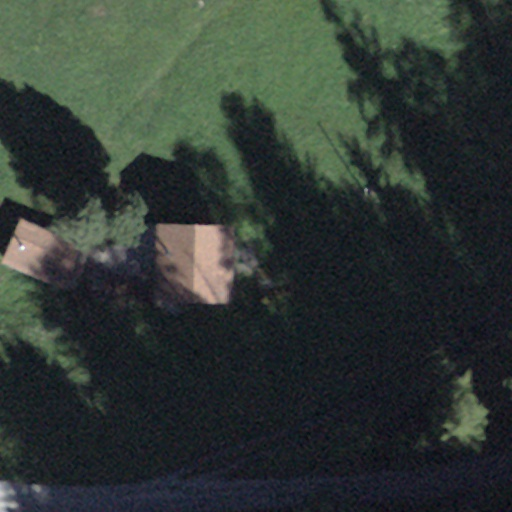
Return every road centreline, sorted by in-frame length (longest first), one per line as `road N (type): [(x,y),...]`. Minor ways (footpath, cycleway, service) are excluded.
road 1 (track): [(511,287),(318,429),(89,510)]
road 2 (track): [(113,300),(0,374)]
